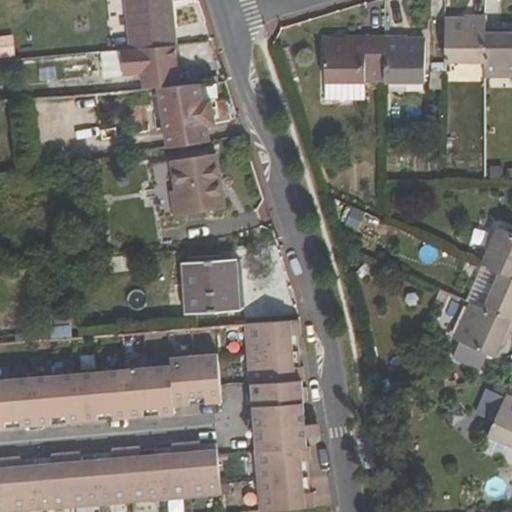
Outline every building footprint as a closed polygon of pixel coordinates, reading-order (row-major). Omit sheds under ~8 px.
[(126,0),(132,50),(177,46),(173,0),(126,0)] [(466,14),(466,20),(445,19),(446,63),(487,63),(486,27),(486,14),(466,14)] [(511,31),(508,32),(508,27),(486,27),(487,63),(487,77),(511,76),(511,31)] [(0,35),(0,57),(16,56),(14,34),(0,35)] [(366,100),(366,72),(387,72),(386,35),(347,35),(347,40),(326,40),(326,100),(366,100)] [(408,40),(408,35),(386,35),(387,72),(387,83),(426,82),(426,40),(408,40)] [(179,70),(177,46),(132,50),(123,50),(125,74),(179,70)] [(179,70),(125,74),(127,91),(160,88),(181,86),(179,70)] [(209,126),(216,125),(212,100),(204,101),(202,85),(181,86),(160,88),(167,132),(209,126)] [(209,126),(167,132),(169,147),(211,141),(209,126)] [(160,218),(226,208),(218,154),(151,164),(160,218)] [(511,276),(511,232),(500,228),(484,264),(502,272),(511,276)] [(188,313),(235,309),(231,260),(184,264),(188,313)] [(511,276),(502,272),(485,309),(511,320),(511,276)] [(511,320),(485,309),(472,303),(456,340),(462,342),(454,359),(483,371),(489,356),(498,360),(507,341),(510,343),(511,338),(511,320)] [(304,379),(305,378),(305,365),(302,365),(296,365),(295,351),(293,334),(299,333),(304,333),(301,320),(246,324),(251,383),(252,383),(256,424),(258,451),(257,451),(261,511),(317,506),(316,493),(312,493),(306,494),(305,477),(304,461),(310,461),(313,461),(312,447),(310,447),(307,419),(306,402),(308,402),(307,387),(305,387),(304,379)] [(0,422),(176,407),(175,399),(222,395),(219,353),(172,356),(173,365),(0,378),(0,422)] [(175,399),(176,407),(223,403),(222,395),(175,399)] [(511,398),(507,396),(489,435),(511,445),(511,398)] [(0,430),(176,415),(176,407),(0,422),(0,430)] [(0,456),(0,511),(12,511),(222,495),(218,448),(201,449),(200,439),(173,441),(173,445),(174,452),(157,453),(141,455),(140,447),(140,445),(113,447),(113,450),(114,457),(98,458),(81,460),(81,452),(80,450),(53,452),(53,455),(54,462),(38,463),(21,465),(20,457),(20,455),(0,456)] [(174,452),(173,445),(156,446),(157,453),(174,452)] [(141,455),(157,453),(156,446),(140,447),(141,455)] [(97,451),(98,458),(114,457),(113,450),(97,451)] [(81,460),(98,458),(97,451),(81,452),(81,460)] [(54,462),(53,455),(37,456),(38,463),(54,462)] [(21,465),(38,463),(37,456),(20,457),(21,465)]
